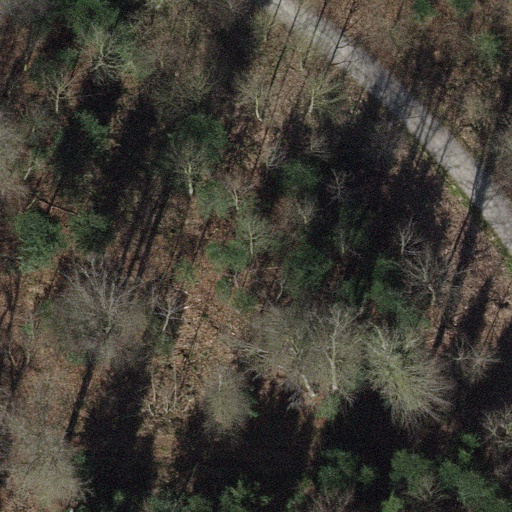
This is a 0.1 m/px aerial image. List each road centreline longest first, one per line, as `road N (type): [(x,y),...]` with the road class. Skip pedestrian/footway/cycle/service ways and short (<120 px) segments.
road 1 (track): [(511,403),(457,438),(390,451),(0,447)]
road 2 (track): [(277,0),(404,103),(511,227)]
